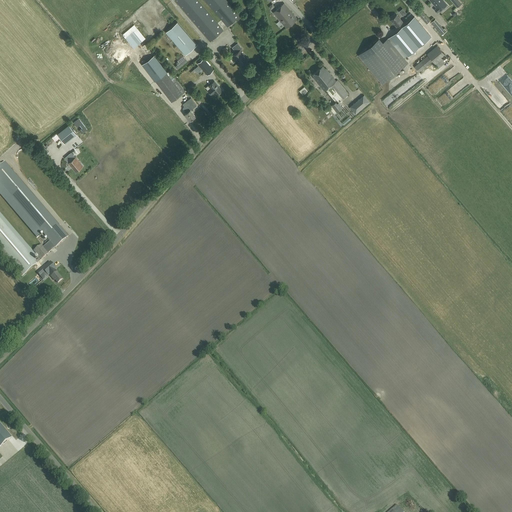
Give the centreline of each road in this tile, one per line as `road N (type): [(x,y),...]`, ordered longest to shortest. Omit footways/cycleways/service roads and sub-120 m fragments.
road 1 (tertiary): [(0,358),(228,112),(360,0)]
road 2 (unclassified): [(97,511),(0,397)]
